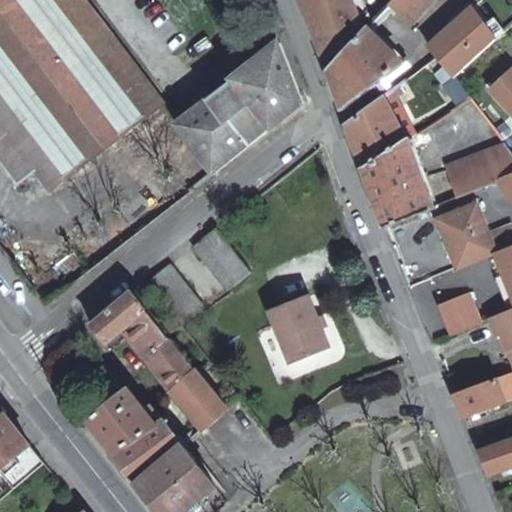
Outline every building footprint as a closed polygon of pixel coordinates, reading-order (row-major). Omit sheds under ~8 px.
[(51,191),(164,104),(85,0),(0,0),(0,124),(8,135),(0,140),(0,162),(16,183),(35,170),(51,191)] [(300,0),(327,68),(363,29),(351,0),(300,0)] [(390,0),(378,14),(382,19),(393,8),(410,23),(431,0),(390,0)] [(453,76),(493,40),(470,8),(453,22),(447,28),(439,36),(434,42),(424,51),(430,59),(435,54),(443,64),(453,76)] [(363,29),(327,68),(343,109),(402,64),(367,25),(363,29)] [(301,103),(279,44),(177,123),(214,173),(301,103)] [(437,68),(443,64),(435,54),(430,59),(437,68)] [(511,70),(491,89),(511,111),(511,70)] [(347,121),(363,165),(404,137),(381,94),(347,121)] [(363,165),(386,226),(432,209),(409,147),(405,139),(404,137),(363,165)] [(482,188),(511,175),(511,151),(506,144),(446,167),(457,197),(482,188)] [(511,198),(511,175),(482,188),(495,202),(506,192),(511,198)] [(458,267),(495,253),(511,246),(511,230),(511,227),(489,236),(476,204),(438,219),(445,237),(446,237),(458,267)] [(249,273),(215,228),(192,247),(225,290),(249,273)] [(511,246),(495,253),(505,275),(511,291),(511,246)] [(201,309),(169,265),(147,282),(181,324),(201,309)] [(511,291),(505,275),(497,279),(508,305),(511,303),(511,291)] [(181,324),(147,282),(134,290),(132,290),(91,325),(107,344),(124,329),(170,389),(195,369),(169,335),(181,324)] [(452,333),(480,322),(469,293),(440,304),(452,333)] [(328,346),(307,295),(268,311),(289,363),(328,346)] [(511,358),(511,309),(491,318),(498,335),(502,334),(511,358)] [(119,387),(103,366),(97,370),(103,377),(97,381),(109,395),(119,387)] [(225,410),(195,369),(170,389),(202,430),(225,410)] [(511,397),(511,369),(495,376),(496,378),(453,393),(459,407),(463,417),(469,415),(479,411),(511,397)] [(87,420),(116,458),(163,420),(133,384),(87,420)] [(481,417),(479,411),(469,415),(473,421),(481,417)] [(44,463),(5,415),(0,419),(0,471),(11,462),(25,478),(44,463)] [(131,477),(136,484),(183,446),(163,420),(116,458),(131,477)] [(479,457),(486,475),(511,465),(511,440),(496,447),(492,438),(474,445),(479,457)] [(158,511),(181,511),(215,486),(183,446),(136,484),(158,511)]
